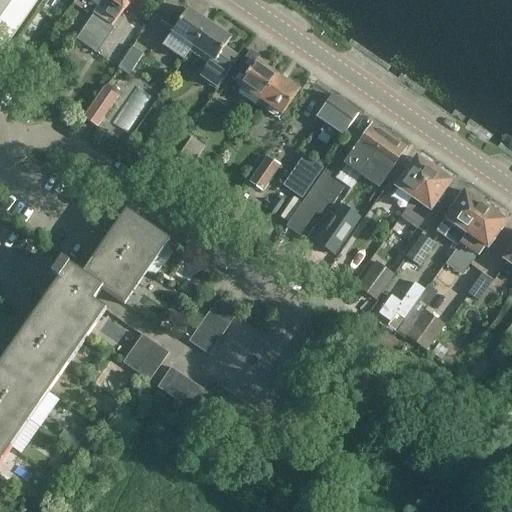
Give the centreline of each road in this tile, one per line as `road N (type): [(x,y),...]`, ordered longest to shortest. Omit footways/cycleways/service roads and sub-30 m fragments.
road 1 (residential): [(242,389),(297,304),(67,146),(18,138)]
road 2 (tertiary): [(511,182),(243,0)]
